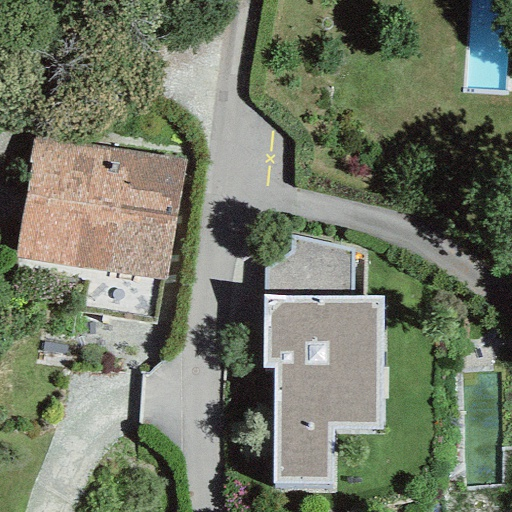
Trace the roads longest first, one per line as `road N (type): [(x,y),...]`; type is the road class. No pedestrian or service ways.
road 1 (residential): [(204,511),(204,383),(232,82),(251,0)]
road 2 (unknown): [(227,136),(456,207),(511,236)]
